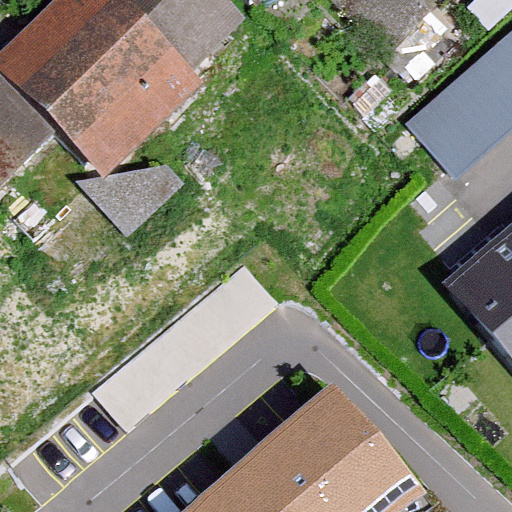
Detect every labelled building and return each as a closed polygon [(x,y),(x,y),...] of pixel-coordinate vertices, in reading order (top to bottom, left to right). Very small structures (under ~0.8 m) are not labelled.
[(216,93),(205,82),(244,45),(200,0),(84,0),(8,73),(118,187),(216,93)] [(200,0),(244,45),(291,0),(340,0),(406,69),(473,5),(467,0),(200,0)] [(457,174),(511,125),(511,24),(407,117),(457,174)] [(0,158),(18,174),(56,129),(0,81),(0,158)] [(99,386),(132,423),(276,293),(243,257),(99,386)] [(511,322),(486,345),(511,374),(511,322)] [(421,511),(425,509),(330,399),(198,511),(421,511)]
